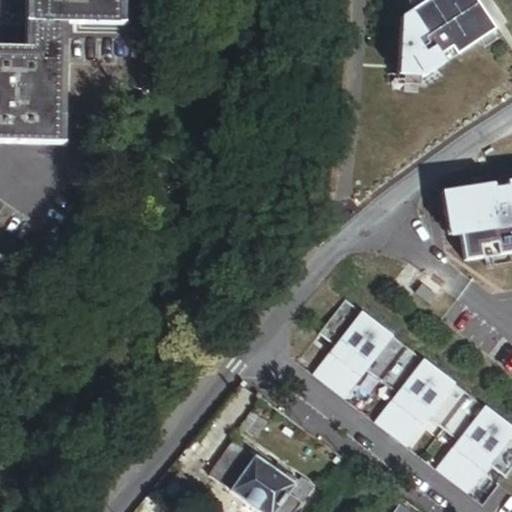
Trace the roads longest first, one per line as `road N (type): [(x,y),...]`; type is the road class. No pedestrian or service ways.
road 1 (residential): [(228,364),(291,376),(463,511)]
road 2 (residential): [(356,0),(341,238)]
road 3 (residential): [(511,124),(341,238)]
road 4 (residential): [(115,511),(228,364)]
road 5 (residential): [(228,364),(341,238)]
